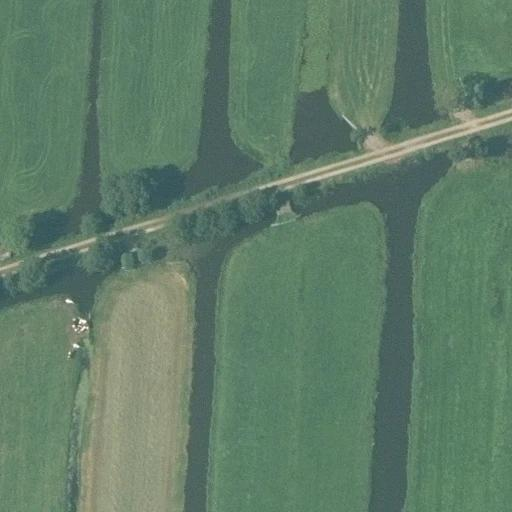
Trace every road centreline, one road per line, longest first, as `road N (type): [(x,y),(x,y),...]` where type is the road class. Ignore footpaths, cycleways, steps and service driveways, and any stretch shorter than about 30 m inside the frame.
road 1 (track): [(0,270),(511,108)]
road 2 (track): [(462,5),(453,126),(476,199)]
